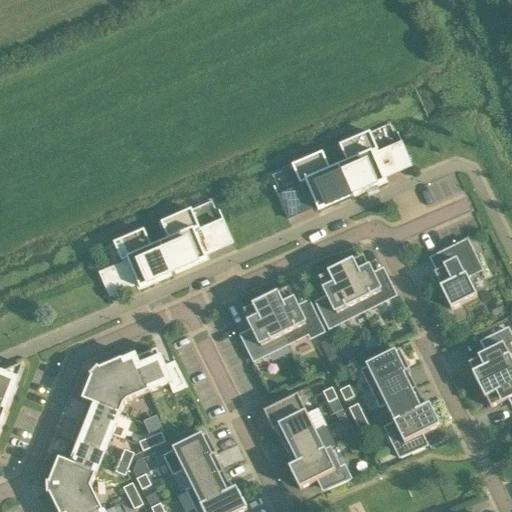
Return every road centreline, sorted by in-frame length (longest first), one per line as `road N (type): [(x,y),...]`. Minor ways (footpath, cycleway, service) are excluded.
road 1 (residential): [(507,511),(428,354),(427,330),(385,239)]
road 2 (residential): [(22,485),(81,353),(188,310)]
road 3 (residential): [(282,511),(188,310)]
road 4 (residential): [(385,239),(375,229),(361,232),(188,310)]
